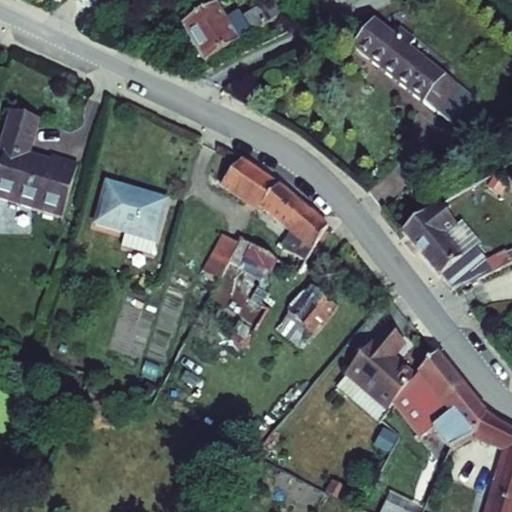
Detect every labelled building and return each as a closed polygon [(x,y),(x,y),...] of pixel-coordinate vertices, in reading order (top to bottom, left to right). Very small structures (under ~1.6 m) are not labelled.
[(96,0),(105,13),(126,0),(96,0)] [(183,26),(205,64),(283,18),(276,6),(245,25),(239,14),(226,22),(216,6),(183,26)] [(452,125),(473,97),(410,50),(417,40),(401,29),(394,38),(374,22),(353,49),(452,125)] [(0,155),(4,156),(0,169),(0,201),(62,219),(76,170),(50,162),(49,168),(28,162),(40,122),(10,114),(0,147),(0,155)] [(49,168),(51,161),(30,156),(28,162),(49,168)] [(50,162),(76,170),(77,166),(51,158),(51,161),(50,162)] [(279,187),(242,162),(222,187),(260,213),(262,210),(292,234),(284,250),(292,255),(306,263),(328,228),(279,187)] [(489,190),(499,197),(506,187),(495,180),(489,190)] [(126,234),(122,247),(152,256),(167,206),(138,197),(139,194),(108,185),(96,225),(126,234)] [(425,214),(403,233),(440,278),(449,271),(459,289),(510,264),(507,256),(489,265),(475,249),(480,245),(462,224),(457,228),(441,205),(425,214)] [(238,245),(223,236),(203,272),(220,281),(230,264),(240,246),(238,245)] [(263,283),(274,262),(243,244),(232,265),(263,283)] [(284,250),(276,263),(285,268),(292,255),(284,250)] [(440,278),(452,292),(459,289),(449,271),(440,278)] [(338,308),(311,286),(288,315),(315,337),(338,308)] [(315,337),(288,315),(280,325),(307,347),(315,337)] [(383,335),(401,350),(406,344),(388,329),(383,335)] [(395,406),(416,379),(393,359),(401,350),(383,335),(340,387),(382,423),(390,412),(388,411),(394,405),(395,406)] [(486,413),(438,354),(416,379),(395,406),(421,440),(434,430),(451,451),(473,439),(485,415),(486,413)] [(338,389),(380,425),(382,423),(340,387),(338,389)] [(511,511),(511,441),(508,453),(490,511),(511,511)] [(390,493),(386,503),(405,511),(424,511),(426,509),(390,493)] [(405,511),(386,503),(381,511),(405,511)]
